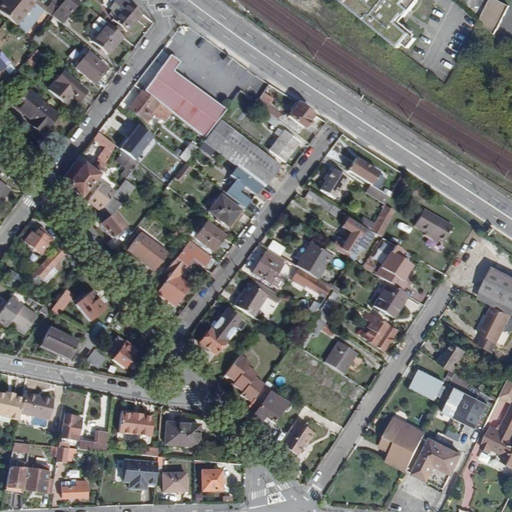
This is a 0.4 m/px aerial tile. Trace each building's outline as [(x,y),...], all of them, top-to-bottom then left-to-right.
[(4,0),(0,5),(0,12),(24,32),(43,9),(31,0),(4,0)] [(53,0),(45,11),(50,16),(62,0),(53,0)] [(66,11),(70,14),(79,1),(77,0),(65,0),(55,13),(61,17),(66,11)] [(112,19),(127,32),(142,14),(125,0),(116,0),(109,9),(113,12),(110,15),(114,18),(112,19)] [(340,0),(399,47),(403,43),(408,47),(415,38),(410,34),(402,27),(396,22),(402,15),(396,10),(399,6),(401,7),(402,5),(409,11),(417,0),(370,0),(370,1),(368,0),(340,0)] [(456,0),(479,20),(489,0),(456,0)] [(497,0),(489,0),(479,20),(494,35),(509,6),(497,0)] [(402,15),(404,17),(409,11),(402,5),(401,7),(399,6),(396,10),(402,15)] [(58,22),(61,24),(70,14),(66,11),(61,17),(55,13),(53,16),(59,21),(58,22)] [(107,23),(92,41),(108,55),(123,36),(107,23)] [(410,34),(412,31),(404,25),(402,27),(410,34)] [(33,39),(38,44),(42,38),(37,34),(33,39)] [(26,63),(32,67),(41,55),(36,50),(26,63)] [(76,68),(95,84),(107,69),(89,53),(76,68)] [(142,91),(203,138),(224,111),(172,71),(179,62),(170,55),(142,91)] [(0,75),(4,79),(9,74),(0,64),(0,75)] [(79,101),(86,92),(63,72),(48,90),(67,105),(74,97),(79,101)] [(42,135),(58,115),(29,91),(14,108),(30,121),(29,123),(42,135)] [(155,114),(161,119),(167,110),(142,91),(129,109),(148,124),(155,114)] [(271,115),(273,116),(277,112),(261,100),(258,104),(271,115)] [(304,128),(314,115),(296,102),(289,111),(292,112),(289,117),(304,128)] [(276,126),(280,121),(273,116),(271,115),(267,120),(276,126)] [(265,186),(280,167),(221,121),(206,141),(265,186)] [(134,161),(153,138),(138,126),(119,149),(134,161)] [(284,162),(298,143),(284,133),(283,134),(279,130),(274,136),(279,139),(270,151),(284,162)] [(111,153),(116,146),(98,133),(93,140),(111,153)] [(263,188),(265,186),(206,141),(204,142),(263,188)] [(346,141),(333,161),(340,166),(346,158),(354,146),(346,141)] [(179,158),(186,163),(195,152),(188,147),(179,158)] [(122,176),(126,179),(138,164),(134,161),(123,153),(117,162),(127,169),(122,176)] [(346,158),(340,166),(343,168),(348,160),(346,158)] [(79,200),(81,201),(104,170),(103,169),(106,165),(98,159),(90,169),(77,160),(62,181),(62,190),(74,204),(79,200)] [(175,178),(185,165),(185,164),(178,159),(166,175),(165,174),(163,177),(171,183),(175,178)] [(356,159),(348,171),(370,185),(370,186),(378,173),(356,159)] [(181,174),(185,177),(191,169),(185,165),(175,178),(177,180),(181,174)] [(320,190),(334,199),(347,178),(333,170),(320,190)] [(177,180),(181,183),(185,177),(181,174),(177,180)] [(128,226),(116,211),(134,188),(125,181),(115,194),(101,211),(96,218),(112,239),(128,226)] [(93,205),(101,211),(115,194),(101,183),(89,198),(95,203),(93,205)] [(384,204),(388,197),(370,186),(370,185),(365,192),(384,204)] [(305,198),(329,212),(333,205),(310,191),(305,198)] [(208,212),(225,225),(238,209),(221,196),(208,212)] [(329,212),(336,217),(340,210),(333,205),(329,212)] [(371,229),(370,231),(379,237),(394,211),(384,205),(373,226),(371,229)] [(225,225),(229,228),(241,212),(238,209),(225,225)] [(443,243),(452,227),(423,210),(413,226),(426,233),(437,240),(443,243)] [(329,246),(351,260),(370,231),(371,229),(365,225),(359,222),(357,225),(347,219),(341,228),(351,233),(342,246),(333,240),(329,246)] [(195,239),(212,252),(225,236),(207,223),(195,239)] [(35,236),(32,234),(25,243),(41,255),(47,246),(49,248),(53,242),(51,240),(49,237),(46,234),(47,233),(40,228),(35,236)] [(151,270),(165,252),(140,233),(126,251),(151,270)] [(372,235),(369,233),(360,249),(362,250),(372,235)] [(426,233),(424,236),(436,243),(437,240),(426,233)] [(278,256),(283,248),(271,240),(265,249),(278,256)] [(203,267),(210,257),(189,241),(168,268),(173,272),(161,288),(166,292),(162,297),(170,304),(175,298),(180,302),(188,291),(187,291),(190,286),(179,277),(189,264),(193,259),(203,267)] [(311,276),(316,278),(331,255),(311,243),(297,266),(311,276)] [(405,252),(394,245),(374,274),(387,282),(401,292),(406,283),(401,280),(412,265),(401,258),(405,252)] [(37,276),(42,280),(49,272),(57,264),(64,255),(56,248),(31,276),(34,279),(37,276)] [(283,281),(276,277),(284,264),(265,253),(253,273),(278,289),(283,281)] [(316,278),(319,281),(335,255),(332,253),(331,255),(316,278)] [(361,267),(370,273),(376,264),(366,258),(361,267)] [(49,272),(52,274),(60,266),(57,264),(49,272)] [(511,278),(492,269),(481,292),(511,307),(511,278)] [(319,281),(316,278),(311,276),(310,277),(298,270),(288,284),(301,292),(302,290),(319,300),(322,296),(325,298),(331,289),(319,281)] [(234,305),(254,318),(267,295),(277,302),(281,296),(256,280),(252,286),(251,285),(243,296),(241,295),(234,305)] [(387,282),(372,306),(393,319),(407,296),(401,292),(387,282)] [(89,321),(104,308),(97,299),(91,292),(76,304),(89,321)] [(320,310),(324,313),(336,294),(332,292),(320,310)] [(511,307),(481,292),(478,299),(492,306),(511,316),(511,307)] [(339,297),(336,294),(324,313),(326,315),(334,305),(334,304),(339,297)] [(11,322),(26,332),(37,317),(12,298),(0,313),(0,320),(5,313),(12,318),(5,327),(7,328),(11,322)] [(51,311),(56,314),(66,302),(60,298),(51,311)] [(504,330),(511,316),(492,306),(478,334),(482,336),(478,344),(492,354),(504,330)] [(227,341),(237,327),(241,330),(246,323),(227,309),(212,330),(210,329),(200,344),(207,350),(208,349),(217,355),(227,341)] [(0,320),(0,323),(5,327),(12,318),(5,313),(0,320)] [(302,321),(307,324),(313,316),(308,313),(302,321)] [(320,322),(324,325),(329,316),(326,315),(324,313),(320,320),(321,321),(320,322)] [(383,352),(396,331),(368,313),(365,318),(371,322),(367,329),(371,331),(365,340),(383,352)] [(303,330),(312,335),(320,322),(321,321),(320,320),(313,316),(307,324),(303,330)] [(68,359),(77,341),(49,327),(41,346),(68,359)] [(371,331),(367,329),(361,337),(365,340),(371,331)] [(81,344),(91,350),(99,339),(87,332),(81,344)] [(113,360),(125,369),(135,354),(133,352),(136,348),(127,341),(113,360)] [(342,375),(356,354),(338,342),(324,363),(342,375)] [(443,355),(438,363),(452,372),(466,351),(453,343),(445,356),(443,355)] [(99,369),(106,358),(94,349),(87,360),(99,369)] [(254,402),(259,395),(266,384),(256,377),(258,374),(249,366),(251,363),(241,355),(227,374),(237,382),(235,384),(244,391),(243,393),(254,402)] [(419,371),(411,387),(435,399),(444,383),(419,371)] [(454,389),(442,413),(477,430),(488,406),(454,389)] [(0,416),(18,421),(23,398),(14,397),(14,395),(5,393),(5,395),(0,393),(0,416)] [(20,413),(49,419),(53,400),(24,394),(20,413)] [(280,413),(271,409),(273,403),(259,395),(254,402),(252,405),(259,410),(256,415),(265,420),(267,416),(276,421),(281,414),(280,413)] [(277,397),(274,401),(273,403),(271,409),(280,413),(287,404),(277,397)] [(491,428),(482,448),(490,452),(491,449),(504,456),(501,461),(511,466),(511,406),(499,432),(491,428)] [(118,433),(150,437),(153,418),(142,416),(142,415),(132,413),(132,415),(121,413),(118,433)] [(61,438),(78,441),(82,418),(65,415),(61,438)] [(407,471),(425,434),(394,419),(380,446),(391,452),(387,460),(407,471)] [(297,421),(282,445),(299,456),(305,446),(308,442),(310,443),(316,433),(297,421)] [(165,444),(198,447),(200,426),(167,422),(165,444)] [(80,449),(105,452),(108,433),(98,432),(97,444),(94,444),(81,442),(80,449)] [(431,440),(414,474),(444,489),(461,455),(431,440)] [(12,452),(28,454),(30,444),(14,443),(12,452)] [(56,462),(66,464),(69,448),(59,447),(56,462)] [(142,455),(154,456),(155,449),(142,448),(142,455)] [(147,484),(155,484),(157,463),(127,460),(127,470),(124,469),(123,481),(129,482),(129,490),(142,491),(143,483),(147,484)] [(5,485),(23,488),(26,468),(21,467),(21,462),(10,461),(5,485)] [(53,483),(47,482),(49,472),(26,468),(23,488),(23,490),(51,494),(53,483)] [(202,491),(222,491),(222,470),(201,471),(202,491)] [(163,492),(186,491),(185,473),(163,474),(163,492)] [(62,499),(87,498),(86,482),(62,483),(62,499)]
